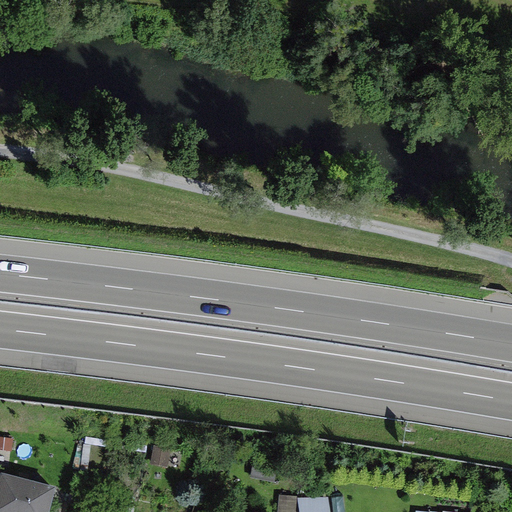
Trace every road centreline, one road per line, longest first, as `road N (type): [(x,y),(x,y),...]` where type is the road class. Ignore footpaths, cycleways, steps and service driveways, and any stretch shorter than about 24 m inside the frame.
road 1 (track): [(0,155),(161,176),(511,260)]
road 2 (motorway): [(0,328),(511,399)]
road 3 (motorway): [(511,341),(0,271)]
